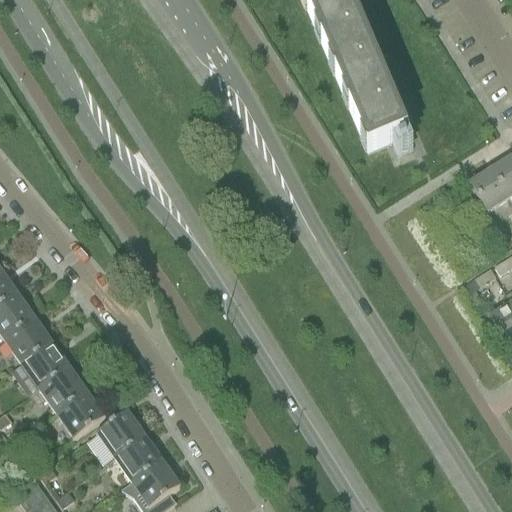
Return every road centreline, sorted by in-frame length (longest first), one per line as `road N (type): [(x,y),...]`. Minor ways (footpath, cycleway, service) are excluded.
road 1 (secondary): [(11,0),(89,132),(207,261),(364,511)]
road 2 (secondary): [(483,511),(161,0)]
road 3 (residential): [(242,511),(137,341),(0,175)]
